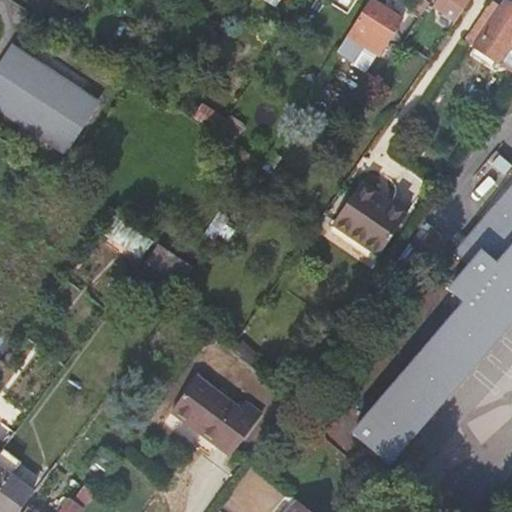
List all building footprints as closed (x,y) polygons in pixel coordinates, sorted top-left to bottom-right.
[(447,0),(462,9),(468,0),(447,0)] [(377,57),(399,22),(367,1),(345,36),(363,48),(377,57)] [(511,8),(503,2),(498,9),(489,1),(463,39),(511,74),(511,8)] [(449,29),(417,7),(411,17),(443,38),(449,29)] [(118,67),(134,43),(116,32),(101,56),(118,67)] [(351,66),(363,48),(345,36),(334,53),(351,66)] [(0,110),(59,150),(91,104),(8,50),(0,61),(0,110)] [(165,104),(171,95),(164,90),(163,92),(161,91),(156,98),(165,104)] [(511,175),(511,176),(511,189),(454,256),(469,268),(448,292),(463,306),(352,435),(385,464),(511,316),(511,175)] [(376,257),(404,218),(359,186),(332,226),(376,257)] [(209,247),(226,220),(213,212),(196,239),(209,247)] [(197,379),(171,413),(201,435),(226,401),(197,379)] [(261,418),(245,405),(241,411),(226,401),(201,435),(231,458),(261,418)] [(9,477),(20,464),(2,451),(0,454),(0,511),(19,511),(32,495),(9,477)] [(91,470),(103,480),(118,460),(106,451),(91,470)] [(82,511),(95,495),(85,488),(73,504),(69,500),(60,511),(34,511),(30,508),(27,511),(82,511)] [(288,511),(307,511),(296,503),(288,511)]
